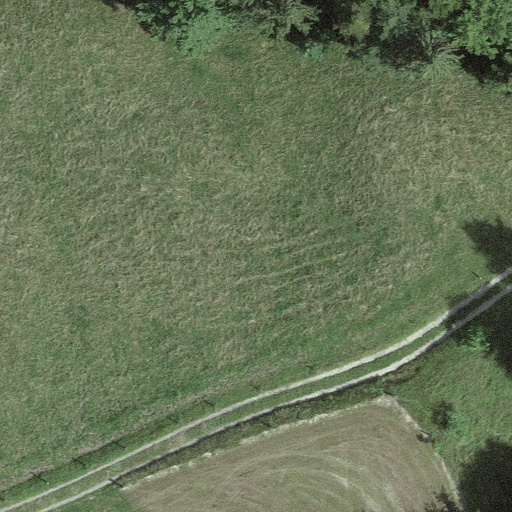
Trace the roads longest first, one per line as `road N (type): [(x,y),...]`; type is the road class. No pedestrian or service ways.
road 1 (track): [(511,283),(424,347),(366,376),(227,425),(33,511)]
road 2 (track): [(382,0),(448,13),(511,50)]
